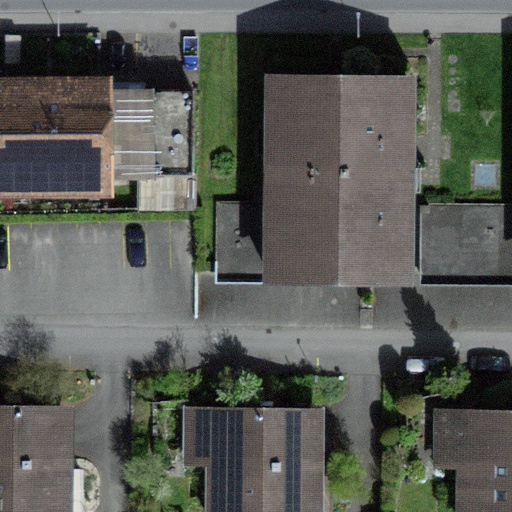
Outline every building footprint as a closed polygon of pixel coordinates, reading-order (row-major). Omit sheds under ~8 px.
[(417,90),(283,93),(288,275),(422,272),(417,90)] [(144,95),(1,95),(1,176),(143,176),(144,95)] [(85,511),(84,410),(0,410),(0,511),(85,511)] [(511,511),(511,414),(470,414),(471,511),(511,511)] [(324,511),(325,423),(214,422),(213,511),(324,511)]
